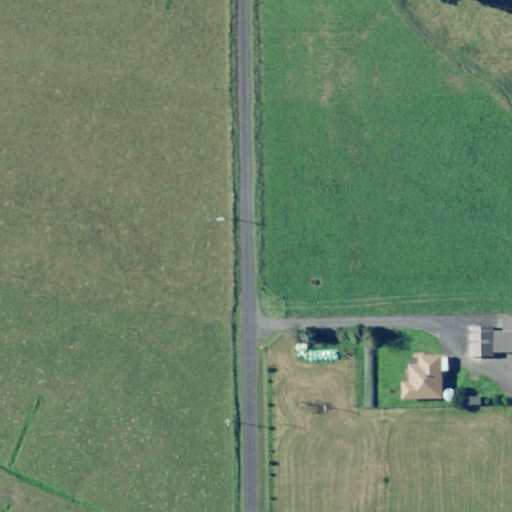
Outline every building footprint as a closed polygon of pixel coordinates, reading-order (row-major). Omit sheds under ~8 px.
[(511,351),(511,317),(503,318),(503,332),(498,332),(498,352),(511,351)] [(494,362),(495,330),(471,329),(470,361),(494,362)] [(408,378),(409,395),(451,396),(452,353),(428,352),(429,364),(420,363),(420,378),(408,378)] [(481,405),(481,397),(462,396),(462,405),(481,405)] [(511,396),(500,397),(500,405),(511,404),(511,396)]
